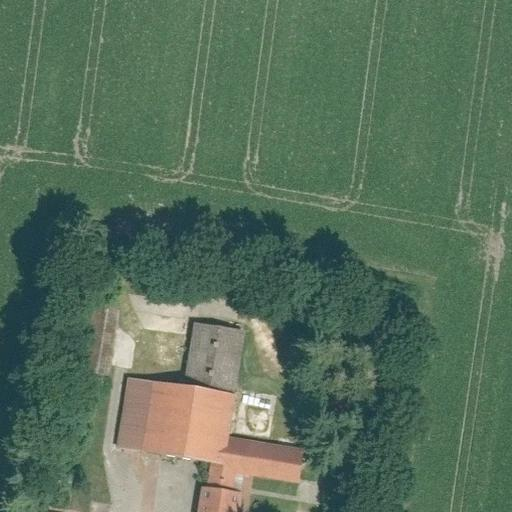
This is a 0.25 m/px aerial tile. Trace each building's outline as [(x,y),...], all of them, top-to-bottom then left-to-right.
[(98,373),(113,374),(115,305),(100,305),(98,373)] [(194,329),(184,392),(234,399),(243,336),(194,329)] [(221,470),(231,403),(137,389),(127,456),(221,470)] [(301,453),(228,443),(223,477),(296,488),(301,453)] [(232,511),(235,498),(198,493),(195,511),(232,511)]
